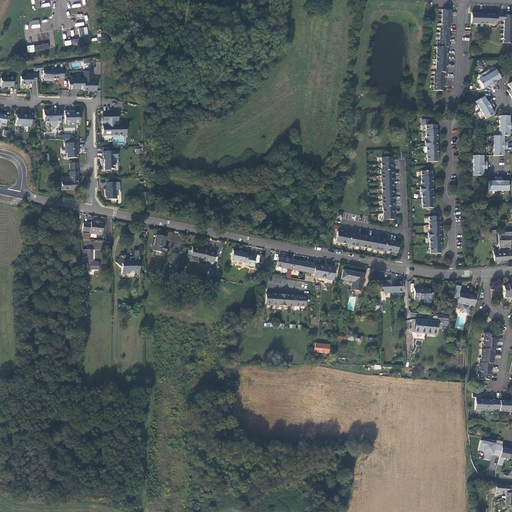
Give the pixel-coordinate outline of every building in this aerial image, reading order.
[(449,28),(450,9),(441,9),(440,28),(439,28),(438,46),(436,46),(434,71),(433,71),(432,90),(442,90),(442,72),(445,72),(446,47),(447,47),(448,28),(449,28)] [(499,14),(470,13),(469,22),(495,23),(495,19),(499,19),(499,14)] [(511,14),(502,14),(502,19),(501,42),(510,42),(511,24),(511,18),(511,14)] [(79,27),(79,36),(88,35),(88,27),(79,27)] [(50,71),(42,71),(42,78),(44,78),(44,81),(52,81),(52,79),(58,79),(58,77),(63,77),(62,69),(50,69),(50,71)] [(487,69),(483,72),(492,86),(496,84),(494,81),(499,78),(494,69),(489,72),(487,69)] [(91,72),(83,71),(83,90),(96,90),(96,81),(91,81),(91,72)] [(489,88),(492,86),(483,72),(480,74),(482,77),(477,80),(482,88),(487,85),(489,88)] [(19,77),(19,85),(31,84),(31,82),(36,82),(35,74),(26,74),(26,76),(19,77)] [(12,78),(0,78),(0,86),(12,87),(12,78)] [(473,101),(479,110),(490,103),(487,99),(485,100),(482,96),(473,101)] [(479,110),(484,118),(493,113),(490,108),(492,106),(490,103),(479,110)] [(56,127),(55,112),(49,112),(49,110),(43,110),(43,122),(45,122),(45,124),(50,124),(50,127),(56,127)] [(73,110),(63,111),(64,124),(79,123),(78,113),(73,113),(73,110)] [(118,121),(118,113),(102,114),(102,121),(103,121),(104,126),(102,126),(102,134),(112,134),(112,135),(126,135),(125,125),(114,125),(113,121),(118,121)] [(31,125),(31,116),(26,115),(26,114),(22,114),(22,115),(20,115),(20,114),(14,114),(14,120),(15,120),(15,125),(20,125),(22,127),(30,127),(30,125),(31,125)] [(497,116),(497,126),(511,125),(511,121),(508,121),(508,116),(497,116)] [(425,125),(426,130),(425,130),(425,140),(424,140),(424,146),(426,146),(426,157),(426,162),(437,162),(437,157),(437,146),(436,145),(433,145),(433,141),(436,141),(437,140),(437,130),(436,130),(436,125),(429,125),(429,119),(420,119),(420,125),(425,125)] [(497,126),(497,136),(502,136),(508,136),(508,130),(511,130),(511,125),(497,126)] [(502,141),(502,136),(497,136),(492,136),(492,146),(506,146),(506,141),(502,141)] [(77,158),(76,143),(64,143),(65,154),(66,153),(67,158),(77,158)] [(506,150),(506,146),(492,146),(492,156),(502,156),(502,150),(506,150)] [(116,152),(102,152),(102,157),(104,157),(104,170),(109,170),(109,168),(114,168),(113,163),(115,163),(115,158),(117,158),(116,152)] [(482,161),(482,156),(478,156),(473,156),(473,166),(486,166),(486,161),(482,161)] [(390,157),(380,157),(380,170),(379,170),(380,182),(381,182),(381,195),(380,195),(381,207),(382,207),(383,220),(393,219),(393,207),(393,203),(393,199),(393,198),(393,194),(392,194),(392,182),(392,178),(392,174),(392,173),(392,169),(391,169),(390,157)] [(69,163),(69,172),(77,172),(77,163),(69,163)] [(486,169),(486,166),(473,166),(473,175),(482,175),(482,169),(486,169)] [(431,171),(420,171),(421,176),(420,176),(420,186),(419,187),(419,193),(421,193),(421,203),(421,208),(432,208),(432,203),(432,192),(431,191),(428,192),(428,187),(431,187),(432,186),(432,176),(431,176),(431,171)] [(77,179),(77,177),(69,177),(60,177),(60,182),(55,182),(55,187),(60,187),(60,190),(72,190),(72,183),(76,183),(76,179),(77,179)] [(487,191),(498,191),(498,177),(493,177),(493,181),(487,181),(487,191)] [(498,191),(508,191),(508,181),(502,181),(502,177),(498,177),(498,191)] [(119,183),(107,183),(107,189),(106,189),(105,189),(105,197),(106,197),(106,200),(116,199),(116,191),(119,191),(119,183)] [(486,214),(485,206),(479,207),(473,209),(474,216),(486,214)] [(439,216),(428,216),(428,222),(428,232),(427,232),(427,238),(428,238),(428,249),(429,248),(429,254),(440,253),(440,248),(440,238),(439,237),(435,237),(435,233),(439,233),(439,232),(439,221),(439,216)] [(90,223),(82,223),(81,231),(89,232),(89,233),(101,234),(102,223),(90,221),(90,223)] [(349,234),(337,231),(335,242),(347,244),(347,245),(359,247),(359,246),(372,248),(372,249),(384,252),(384,250),(396,253),(398,242),(386,240),(386,239),(382,238),(382,239),(378,238),(377,238),(374,237),(374,238),(361,235),(358,234),(357,235),(353,234),(353,233),(349,233),(349,234)] [(509,241),(511,240),(511,232),(497,233),(497,235),(497,242),(498,248),(510,248),(509,241)] [(164,237),(155,235),(152,250),(164,252),(165,247),(164,245),(163,244),(164,237)] [(197,259),(198,261),(205,262),(205,261),(212,262),(214,253),(206,251),(197,249),(196,247),(193,247),(191,247),(189,256),(190,258),(197,259)] [(246,253),(232,250),(230,260),(231,260),(232,262),(235,263),(236,261),(244,263),(243,264),(251,266),(253,257),(246,255),(246,253)] [(493,261),(510,260),(510,250),(493,251),(493,261)] [(91,251),(82,251),(81,265),(86,265),(85,271),(97,271),(97,265),(90,265),(91,251)] [(275,266),(290,269),(292,260),(292,259),(277,256),(275,266)] [(138,275),(138,258),(133,258),(129,258),(129,262),(125,262),(119,257),(114,264),(120,269),(120,274),(126,274),(126,272),(132,272),(133,273),(133,275),(138,275)] [(313,264),(292,260),(290,269),(312,274),(313,265),(313,264)] [(333,269),(313,265),(312,274),(312,277),(331,280),(333,269)] [(216,271),(206,269),(205,277),(215,279),(216,271)] [(350,284),(350,287),(354,287),(357,273),(342,270),(340,279),(348,280),(347,283),(350,284)] [(350,287),(349,290),(359,292),(363,275),(357,273),(354,287),(350,287)] [(376,282),(377,292),(382,292),(381,293),(396,292),(401,292),(401,282),(393,282),(393,280),(384,280),(384,281),(376,282)] [(507,285),(502,286),(503,297),(508,296),(508,298),(511,297),(511,283),(507,284),(507,285)] [(418,288),(413,288),(413,299),(418,299),(418,300),(424,300),(424,303),(426,304),(428,304),(429,303),(430,303),(430,300),(430,290),(422,290),(418,290),(418,288)] [(466,305),(473,306),(475,296),(470,294),(470,295),(458,292),(457,296),(457,298),(456,302),(457,302),(466,305)] [(270,293),(264,293),(264,303),(270,304),(270,305),(292,306),(292,305),(303,306),(304,296),(292,295),(292,294),(274,293),(270,293)] [(466,305),(457,302),(456,307),(460,308),(460,311),(465,312),(466,305)] [(447,316),(436,315),(435,323),(436,323),(439,323),(439,325),(440,325),(440,327),(445,328),(447,316)] [(427,321),(413,320),(413,321),(412,333),(424,334),(435,335),(436,323),(435,323),(427,322),(427,321)] [(493,333),(481,333),(481,337),(479,337),(479,347),(480,347),(480,349),(478,349),(478,357),(476,357),(476,364),(475,364),(474,374),(476,374),(476,379),(487,379),(487,375),(489,375),(489,363),(491,364),(492,350),(493,350),(494,338),(492,338),(493,333)] [(328,345),(314,343),(311,351),(326,353),(328,345)] [(478,393),(470,393),(470,398),(473,398),(472,410),(490,411),(490,410),(498,411),(511,412),(511,395),(509,395),(509,399),(509,401),(476,400),(477,398),(478,393)] [(496,443),(480,439),(477,451),(483,452),(485,454),(483,459),(491,461),(492,455),(499,457),(502,447),(503,445),(503,442),(497,441),(496,443)] [(511,449),(502,447),(498,464),(502,466),(504,458),(510,459),(511,449)] [(511,493),(511,485),(495,485),(495,493),(504,494),(504,506),(510,506),(511,494),(511,493)]
